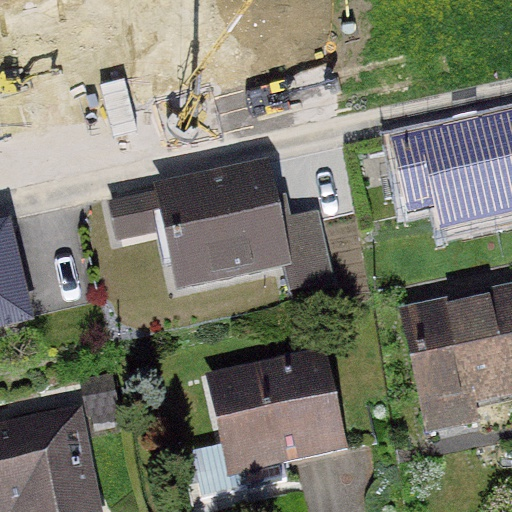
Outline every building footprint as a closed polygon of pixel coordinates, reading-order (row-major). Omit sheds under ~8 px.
[(511,122),(423,143),(442,227),(511,211),(511,122)] [(320,285),(309,233),(307,224),(273,231),(260,176),(156,198),(176,286),(278,264),(284,293),(320,285)] [(467,402),(511,392),(511,299),(403,322),(423,423),(470,413),(467,402)] [(277,459),(369,439),(352,360),(215,390),(237,493),(282,483),(277,459)] [(87,511),(70,423),(35,430),(28,425),(7,429),(3,436),(0,436),(0,510),(31,505),(32,511),(87,511)]
